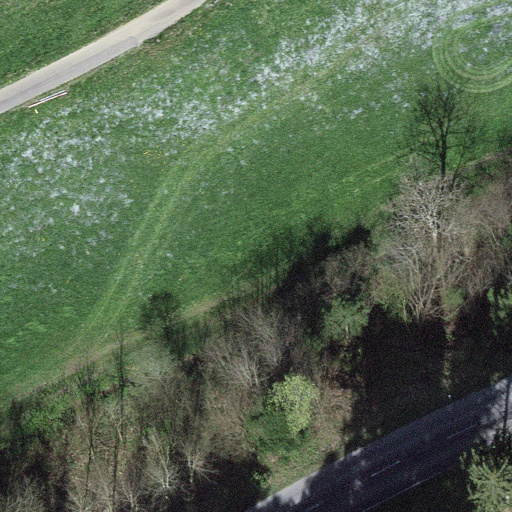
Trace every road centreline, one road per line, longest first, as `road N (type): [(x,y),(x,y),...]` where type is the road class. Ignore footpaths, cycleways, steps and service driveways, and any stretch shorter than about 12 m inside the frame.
road 1 (tertiary): [(308,511),(511,409)]
road 2 (track): [(0,96),(172,0)]
